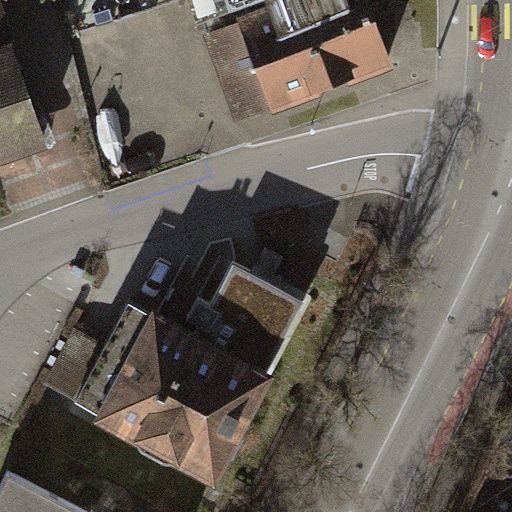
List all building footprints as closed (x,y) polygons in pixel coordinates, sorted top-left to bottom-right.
[(62,0),(70,21),(131,0),(200,0),(207,19),(245,5),(251,19),(212,34),(241,114),(391,62),(366,0),(62,0)] [(0,154),(45,138),(0,13),(0,154)] [(176,325),(131,301),(78,399),(215,472),(307,300),(271,281),(235,262),(213,303),(201,296),(190,316),(202,323),(195,335),(176,325)] [(511,414),(494,452),(511,461),(511,414)] [(105,511),(17,468),(0,502),(0,511),(105,511)]
